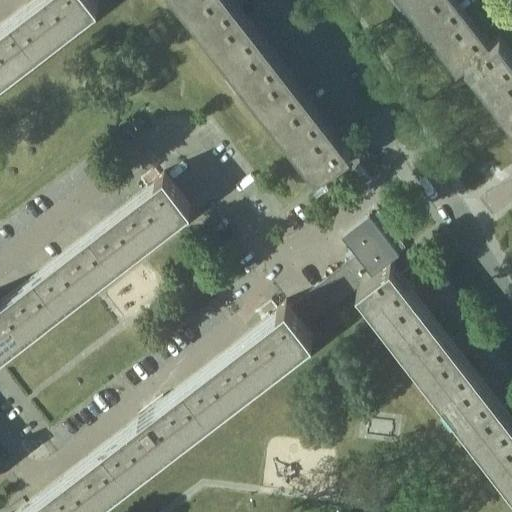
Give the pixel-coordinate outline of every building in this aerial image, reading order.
[(0,71),(91,0),(97,0),(98,0),(35,0),(0,27),(0,71)] [(187,0),(320,170),(317,173),(319,176),(320,176),(332,166),(330,164),(352,147),(349,144),(345,138),(353,132),(346,123),(338,130),(334,133),(325,122),(251,26),(231,0),(187,0)] [(408,0),(461,66),(467,61),(470,59),(511,112),(511,56),(498,38),(502,35),(501,33),(490,41),(484,33),(480,37),(473,28),(455,4),(451,0),(408,0)] [(0,347),(0,348),(93,276),(188,202),(190,205),(191,204),(178,187),(165,170),(163,171),(147,184),(148,186),(150,188),(135,199),(1,303),(0,301),(0,347)] [(370,214),(343,235),(357,253),(356,253),(373,274),(393,260),(401,254),(370,214)] [(356,253),(348,259),(364,280),(373,274),(356,253)] [(348,259),(338,267),(354,287),(357,285),(361,282),(364,280),(348,259)] [(364,280),(361,282),(364,286),(511,477),(511,422),(464,360),(413,293),(412,292),(416,289),(413,286),(409,280),(417,274),(410,266),(398,275),(393,268),(397,265),(393,260),(373,274),(364,280)] [(338,267),(329,274),(345,294),(354,287),(338,267)] [(329,274),(320,281),(335,302),(345,294),(329,274)] [(320,281),(311,288),(326,309),(335,302),(320,281)] [(311,288),(302,295),(317,316),(326,309),(311,288)] [(302,295),(291,304),(307,324),(317,316),(302,295)] [(76,511),(310,331),(312,334),(314,333),(310,328),(307,324),(291,304),(287,298),(278,305),(269,312),(272,316),(273,316),(260,326),(252,332),(231,348),(167,399),(165,396),(163,395),(139,413),(141,415),(142,417),(72,471),(70,474),(29,505),(20,511),(76,511)]
